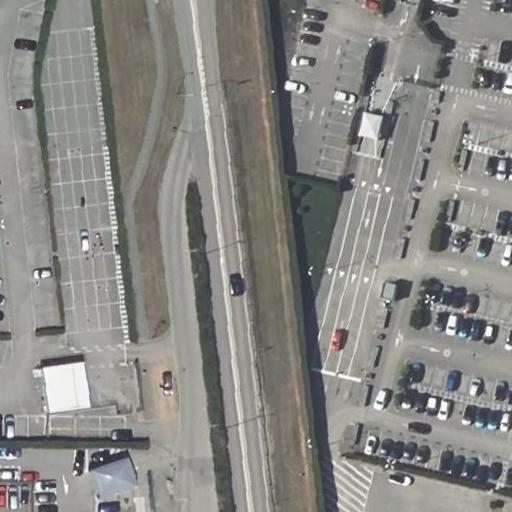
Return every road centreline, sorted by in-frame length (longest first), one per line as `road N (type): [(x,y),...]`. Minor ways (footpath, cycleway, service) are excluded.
road 1 (primary): [(249,511),(204,118)]
road 2 (unknown): [(24,375),(0,145)]
road 3 (primary): [(174,0),(204,118)]
